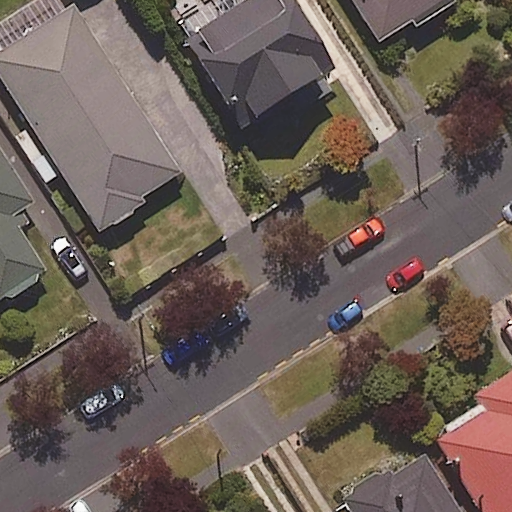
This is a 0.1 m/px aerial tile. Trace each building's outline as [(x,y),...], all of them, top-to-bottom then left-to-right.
[(196,0),(186,7),(202,30),(184,42),(241,129),(336,67),(291,0),(248,0),(230,12),(221,0),(196,0)] [(451,0),(348,0),(381,48),(451,0)] [(47,184),(62,174),(100,232),(183,177),(72,8),(0,55),(0,79),(28,122),(12,132),(47,184)] [(0,302),(46,272),(11,218),(34,203),(0,152),(0,302)] [(511,511),(511,373),(474,397),(479,404),(443,427),(447,433),(435,441),(480,511),(511,511)] [(463,511),(422,447),(342,498),(351,511),(463,511)]
